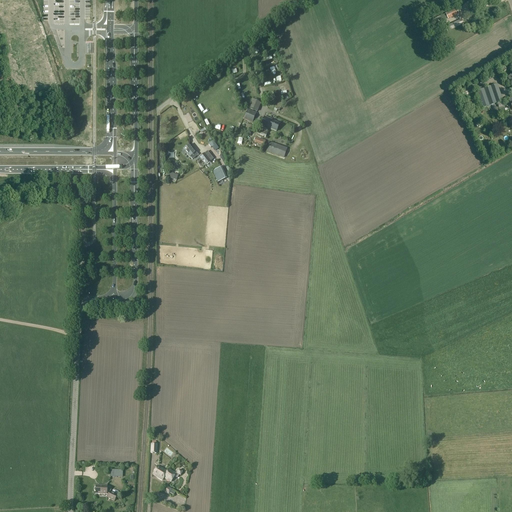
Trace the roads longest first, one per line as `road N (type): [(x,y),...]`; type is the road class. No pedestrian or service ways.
road 1 (unclassified): [(79,299),(70,511)]
road 2 (unclassified): [(156,110),(297,0)]
road 3 (primary): [(135,160),(134,0)]
road 4 (primary): [(111,0),(114,151)]
road 5 (unclassified): [(118,299),(135,287),(135,160)]
road 6 (unclassified): [(0,211),(41,189),(69,190),(83,210),(82,245)]
road 7 (unclassified): [(114,167),(114,288)]
